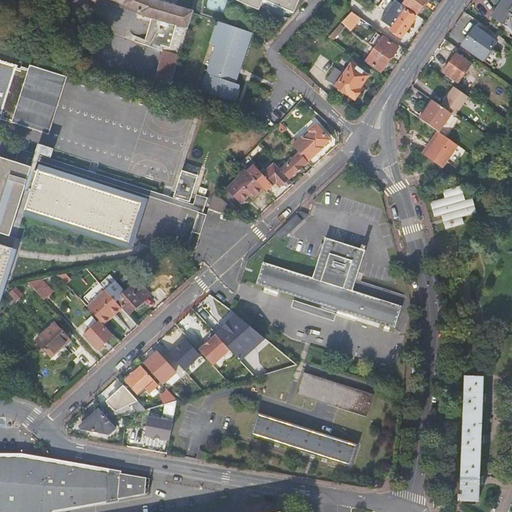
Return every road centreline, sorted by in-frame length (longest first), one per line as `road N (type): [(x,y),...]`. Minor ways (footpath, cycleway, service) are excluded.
road 1 (residential): [(360,155),(337,163),(43,428)]
road 2 (unclassified): [(383,162),(403,201),(431,311),(406,511)]
road 3 (residential): [(326,493),(79,450),(51,440),(43,428)]
road 4 (residential): [(362,141),(276,65),(278,48),(316,0)]
road 5 (residential): [(457,0),(388,97),(376,135)]
